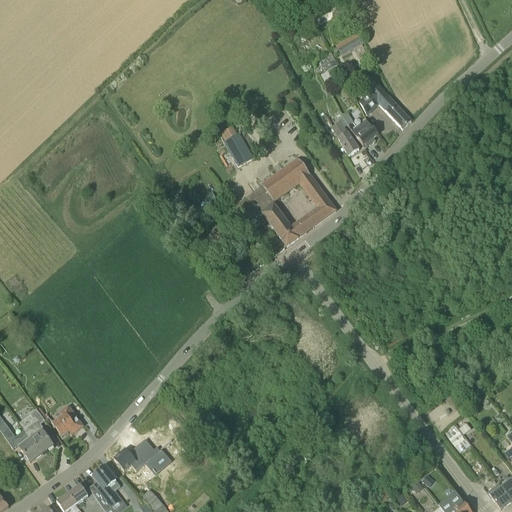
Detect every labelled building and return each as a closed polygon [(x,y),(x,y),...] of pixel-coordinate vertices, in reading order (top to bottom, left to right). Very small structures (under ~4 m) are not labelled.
[(314,18),(315,20),(329,12),(325,5),(311,13),(314,18)] [(310,10),(305,12),(310,21),(314,18),(311,13),(310,10)] [(342,58),(363,46),(356,35),(335,47),(342,58)] [(324,72),(337,65),(335,60),(330,62),(322,66),(324,72)] [(322,75),(325,82),(332,79),(328,72),(322,75)] [(402,131),(411,123),(379,87),(361,102),(368,114),(379,104),(402,131)] [(237,122),(247,114),(241,104),(230,113),(237,122)] [(346,126),(347,127),(348,126),(349,128),(354,125),(347,114),(342,118),(346,126)] [(344,129),(347,127),(346,126),(342,118),(337,121),(339,124),(333,128),(349,158),(359,152),(344,129)] [(370,147),(376,143),(373,140),(378,136),(371,129),(365,122),(352,132),(363,148),(368,145),(370,147)] [(238,168),(253,160),(239,135),(225,142),(238,168)] [(258,214),(260,218),(263,216),(287,249),(336,213),(299,161),(263,188),(248,199),(247,198),(196,236),(207,251),(258,214)] [(150,213),(156,209),(149,198),(143,202),(150,213)] [(71,437),(83,428),(69,408),(61,414),(63,417),(53,425),(62,438),(68,434),(71,437)] [(37,411),(44,420),(47,418),(39,409),(37,411)] [(44,421),(44,420),(37,411),(30,416),(34,421),(35,420),(37,423),(24,433),(41,457),(53,448),(43,434),(45,432),(41,426),(45,423),(44,421)] [(41,457),(24,433),(13,440),(12,438),(13,436),(5,425),(0,427),(0,432),(11,448),(16,444),(20,449),(19,449),(30,464),(41,457)] [(459,431),(464,436),(471,431),(466,425),(459,431)] [(460,454),(470,447),(455,427),(445,435),(460,454)] [(132,458),(126,451),(114,461),(124,474),(132,467),(137,473),(147,464),(138,453),(132,458)] [(96,491),(93,488),(89,491),(104,511),(109,511),(119,505),(112,495),(115,492),(110,487),(116,483),(105,468),(93,477),(101,488),(96,491)] [(429,489),(434,483),(427,477),(422,484),(429,489)] [(498,488),(510,504),(511,502),(511,482),(509,479),(498,488)] [(418,492),(423,489),(418,483),(414,487),(418,492)] [(68,496),(76,507),(88,498),(80,487),(68,496)] [(501,511),(510,504),(498,488),(488,496),(501,511)] [(142,499),(153,511),(163,511),(166,510),(150,492),(142,499)] [(409,501),(403,495),(396,500),(402,507),(409,501)] [(62,511),(68,511),(76,507),(68,496),(57,504),(62,511)] [(0,511),(4,511),(8,509),(0,497),(0,511)] [(449,511),(470,511),(462,502),(449,511)]
